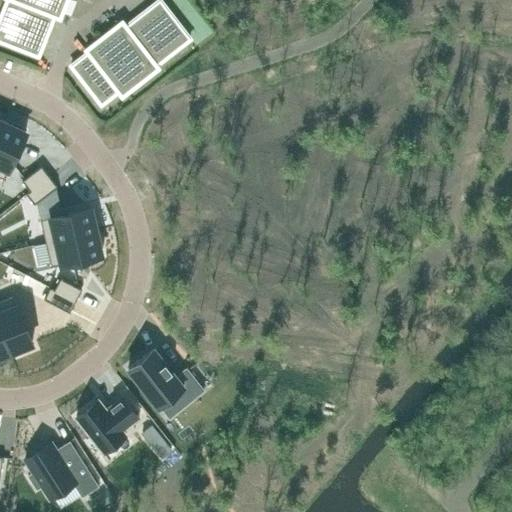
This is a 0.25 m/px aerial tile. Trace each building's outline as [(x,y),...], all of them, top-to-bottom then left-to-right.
[(6,0),(0,17),(0,39),(38,55),(54,15),(59,17),(65,0),(6,0)] [(190,38),(160,0),(158,0),(125,25),(122,21),(86,49),(88,51),(71,65),(101,103),(118,90),(121,95),(158,67),(156,64),(190,38)] [(6,120),(0,131),(0,176),(3,178),(26,131),(6,120)] [(41,165),(22,180),(30,190),(49,176),(41,165)] [(30,190),(26,193),(34,204),(38,201),(54,188),(57,186),(49,176),(30,190)] [(54,188),(38,201),(42,218),(40,219),(45,242),(97,230),(91,207),(60,214),(54,188)] [(97,230),(45,242),(51,265),(102,253),(97,230)] [(60,278),(54,289),(75,300),(81,290),(60,278)] [(54,289),(49,300),(70,311),(75,300),(54,289)] [(12,295),(0,299),(0,328),(10,353),(32,343),(12,295)] [(0,328),(0,356),(10,353),(0,328)] [(153,348),(129,367),(159,405),(182,385),(193,398),(205,389),(188,367),(176,376),(153,348)] [(106,409),(98,398),(76,416),(103,451),(124,433),(122,430),(138,416),(121,396),(106,409)] [(48,443),(21,460),(30,473),(24,476),(33,490),(38,487),(46,499),(69,484),(78,498),(95,487),(66,441),(52,450),(48,443)]
